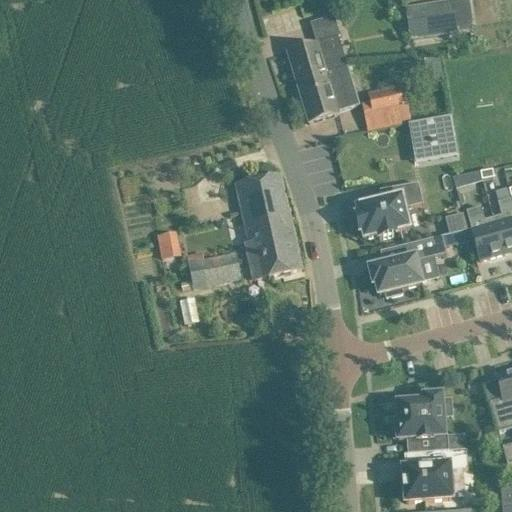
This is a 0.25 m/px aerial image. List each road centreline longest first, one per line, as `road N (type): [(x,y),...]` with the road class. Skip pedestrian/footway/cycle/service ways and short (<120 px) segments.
road 1 (tertiary): [(335,365),(318,243),(233,0)]
road 2 (residential): [(335,365),(511,318)]
road 3 (tertiary): [(346,511),(335,365)]
